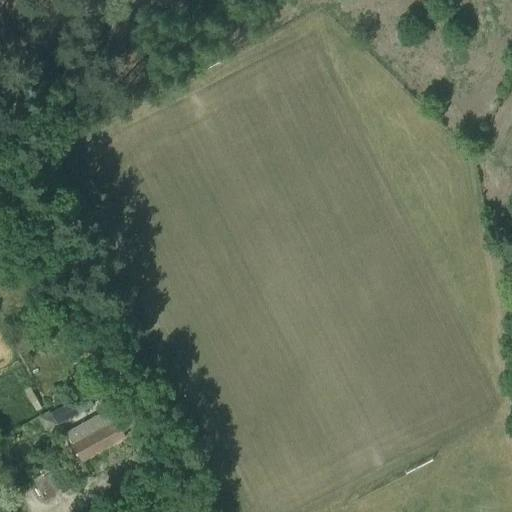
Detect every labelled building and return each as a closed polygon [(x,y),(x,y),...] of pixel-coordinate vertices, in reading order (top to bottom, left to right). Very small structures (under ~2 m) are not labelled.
[(100,341),(93,329),(79,337),(86,349),(100,341)] [(19,351),(32,343),(28,336),(15,344),(19,351)] [(133,426),(112,389),(103,394),(110,407),(66,432),(81,460),(126,436),(123,431),(133,426)] [(50,413),(57,426),(94,406),(87,393),(50,413)] [(45,501),(74,486),(62,464),(59,466),(57,462),(40,470),(43,475),(34,479),(45,501)]
